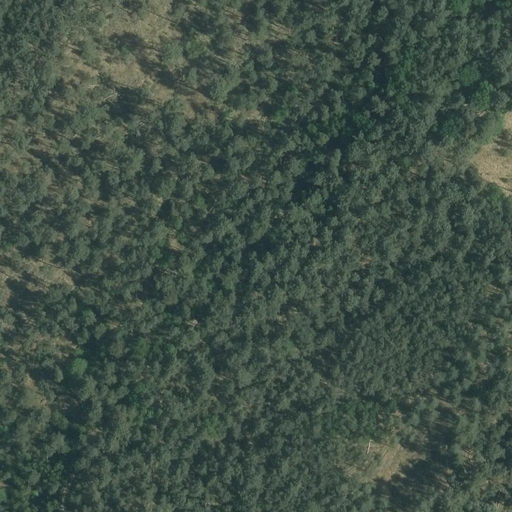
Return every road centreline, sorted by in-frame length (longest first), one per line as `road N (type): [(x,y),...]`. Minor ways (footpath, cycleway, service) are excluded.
road 1 (track): [(63,511),(74,469),(103,430),(387,79),(363,0)]
road 2 (track): [(387,79),(411,161),(511,218)]
